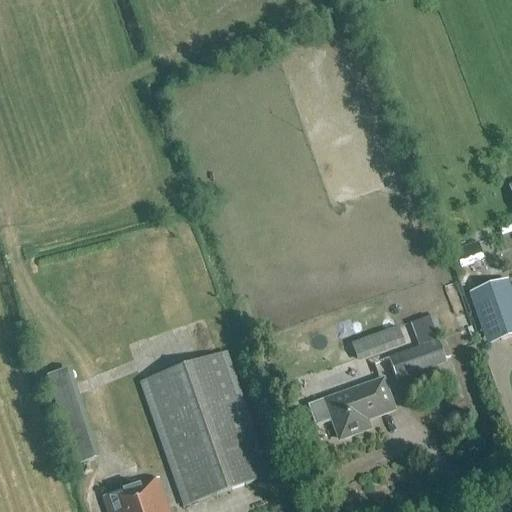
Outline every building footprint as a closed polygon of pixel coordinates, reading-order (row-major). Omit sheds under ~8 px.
[(484,263),(477,245),(455,253),(461,271),(484,263)] [(502,343),(511,339),(511,294),(508,283),(484,292),(492,315),(502,343)] [(450,358),(444,341),(437,343),(429,320),(410,327),(419,349),(388,361),(397,384),(446,366),(443,360),(450,358)] [(357,364),(404,347),(397,329),(351,346),(357,364)] [(479,361),(475,351),(467,354),(470,364),(479,361)] [(184,509),(269,480),(225,354),(140,383),(184,509)] [(75,469),(94,463),(63,371),(47,376),(75,469)] [(394,413),(383,383),(310,409),(316,428),(331,422),(338,441),(344,439),(345,441),(369,432),(366,423),(394,413)] [(167,511),(157,481),(102,500),(105,511),(167,511)]
